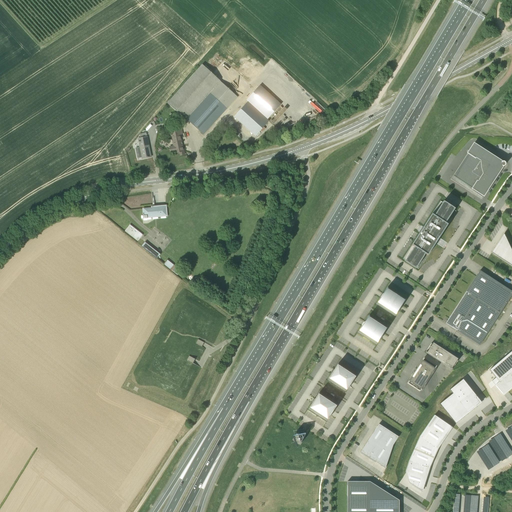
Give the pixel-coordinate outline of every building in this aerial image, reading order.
[(238,66),(250,73),(252,70),(240,62),(238,66)] [(202,66),(169,103),(186,118),(204,135),(238,97),(220,81),(202,66)] [(260,86),(247,101),(268,120),(281,105),(260,86)] [(235,117),(255,136),(269,121),(248,102),(235,117)] [(170,153),(175,152),(175,153),(180,152),(180,156),(185,155),(184,149),(181,135),(183,134),(182,129),(171,131),(174,146),(169,147),(170,153)] [(142,159),(151,157),(147,137),(138,139),(140,147),(136,148),(138,158),(142,157),(142,159)] [(501,162),(485,152),(474,145),(468,153),(451,180),(481,199),(482,197),(472,190),(473,189),(483,196),(502,167),(503,167),(504,166),(505,166),(505,165),(505,164),(505,163),(504,162),(503,162),(502,162),(501,162)] [(456,211),(441,201),(403,259),(419,269),(456,211)] [(143,209),(144,215),(144,219),(167,217),(166,206),(154,207),(154,208),(143,209)] [(143,235),(130,225),(125,231),(138,241),(143,235)] [(511,251),(504,234),(491,253),(511,266),(511,251)] [(157,258),(161,253),(145,241),(141,246),(157,258)] [(171,270),(175,265),(168,260),(164,264),(171,270)] [(480,345),(511,294),(511,291),(480,271),(446,323),(480,345)] [(400,308),(401,306),(405,300),(387,288),(376,304),(395,316),(400,308)] [(369,316),(362,326),(358,332),(376,344),(381,337),(382,336),(387,328),(369,316)] [(435,358),(451,369),(457,360),(434,345),(431,344),(426,352),(428,354),(429,354),(435,358)] [(503,395),(511,387),(511,350),(489,370),(496,378),(492,381),(503,395)] [(420,391),(436,366),(424,358),(408,383),(420,391)] [(351,383),(351,382),(352,381),(352,382),(356,376),(338,364),(334,370),(335,370),(332,374),(331,374),(328,380),(346,392),(350,386),(349,385),(350,384),(351,384),(351,383)] [(453,394),(440,404),(456,424),(478,406),(478,405),(481,403),(477,397),(463,379),(450,390),(453,394)] [(331,413),(332,413),(332,412),(332,410),(333,411),(337,405),(319,393),(315,399),(316,399),(313,403),(312,403),(308,409),(327,421),(331,415),(330,414),(331,413)] [(409,461),(406,472),(409,483),(422,491),(430,467),(438,449),(452,427),(434,415),(420,436),(409,461)] [(398,437),(379,424),(374,431),(360,452),(375,462),(385,468),(393,445),(398,437)] [(398,511),(399,500),(369,500),(369,482),(347,482),(346,511),(398,511)]
